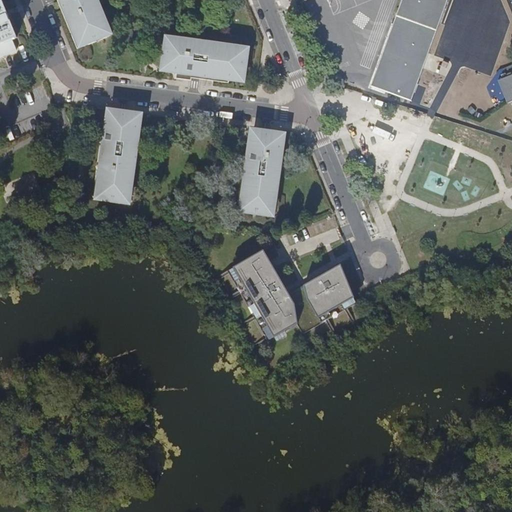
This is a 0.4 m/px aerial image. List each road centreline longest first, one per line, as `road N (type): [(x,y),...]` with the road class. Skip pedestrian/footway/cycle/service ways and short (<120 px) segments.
road 1 (residential): [(312,114),(76,82),(55,57),(33,0)]
road 2 (residential): [(312,114),(375,262)]
road 3 (unknown): [(349,202),(270,259),(295,313)]
road 4 (residential): [(265,0),(312,114)]
